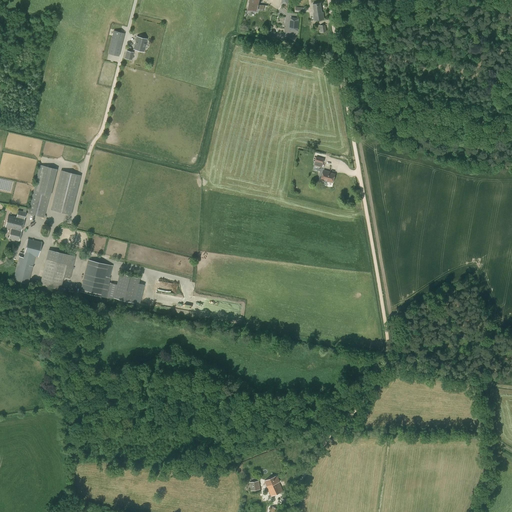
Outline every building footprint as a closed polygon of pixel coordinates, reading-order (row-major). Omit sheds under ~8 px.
[(257,11),(259,0),(249,0),(247,11),(257,11)] [(313,13),(314,21),(324,19),(323,12),(322,12),(320,3),(312,4),(314,13),(313,13)] [(293,28),(293,30),(297,31),(298,19),(291,18),(290,27),(293,28)] [(108,53),(118,56),(124,34),(114,31),(108,53)] [(134,49),(143,51),(146,39),(137,37),(134,49)] [(124,58),(131,60),(133,52),(126,51),(124,58)] [(315,162),(314,166),(322,168),(323,164),(324,159),(316,156),(315,162)] [(56,169),(40,165),(28,213),(44,217),(56,169)] [(324,181),(324,180),(332,182),(335,174),(327,172),(327,171),(324,170),(321,180),(324,181)] [(61,171),(51,209),(70,214),(80,176),(61,171)] [(5,227),(11,228),(8,239),(18,241),(25,213),(18,211),(16,218),(8,216),(5,227)] [(30,279),(35,256),(38,257),(41,242),(29,239),(26,250),(22,263),(19,262),(18,267),(15,281),(28,284),(30,279)] [(70,279),(75,257),(49,250),(40,285),(60,289),(63,277),(70,279)] [(104,280),(106,272),(108,265),(88,259),(86,267),(80,291),(100,296),(104,280)] [(163,285),(167,285),(167,288),(170,288),(169,292),(179,294),(180,283),(163,281),(163,285)] [(264,481),(271,497),(283,492),(279,482),(277,476),(264,481)] [(249,482),(251,491),(260,489),(259,481),(249,482)]
